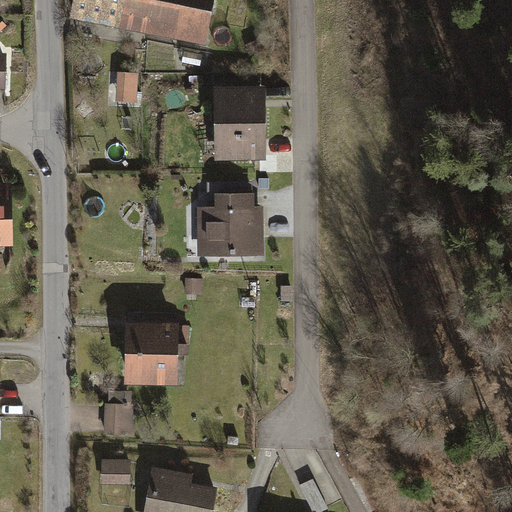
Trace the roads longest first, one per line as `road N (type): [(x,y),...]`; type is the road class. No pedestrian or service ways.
road 1 (residential): [(307,0),(309,372),(293,433)]
road 2 (residential): [(51,131),(56,511)]
road 3 (residential): [(47,0),(51,131)]
